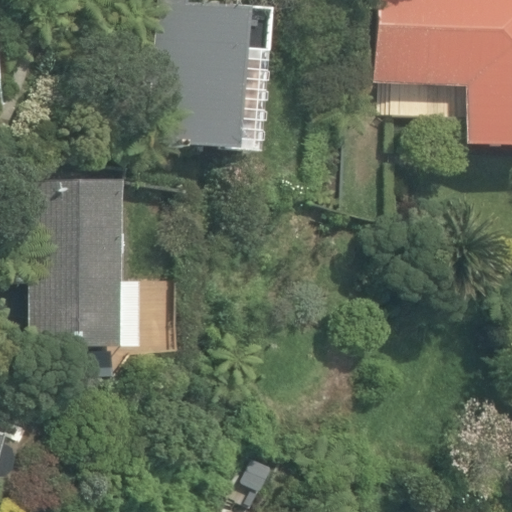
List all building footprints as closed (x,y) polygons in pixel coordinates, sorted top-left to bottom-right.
[(511,0),(374,0),(373,95),(471,97),(470,171),(511,171),(511,0)] [(280,20),(144,9),(138,89),(183,93),(177,162),(268,169),(280,20)] [(33,291),(31,362),(157,365),(159,297),(131,296),(134,204),(120,204),(121,179),(36,177),(34,257),(9,256),(8,291),(33,291)] [(367,333),(384,240),(311,227),(294,322),(254,314),(240,391),(270,396),(265,426),(336,439),(345,385),(370,390),(380,335),(367,333)] [(0,497),(9,452),(0,450),(0,497)]
